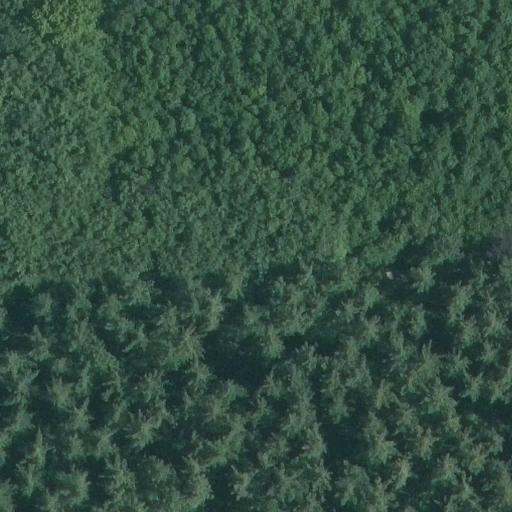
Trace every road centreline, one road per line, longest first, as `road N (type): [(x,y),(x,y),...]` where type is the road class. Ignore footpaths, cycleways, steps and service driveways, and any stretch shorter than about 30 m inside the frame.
road 1 (track): [(388,511),(375,299),(391,275)]
road 2 (track): [(391,275),(511,264)]
